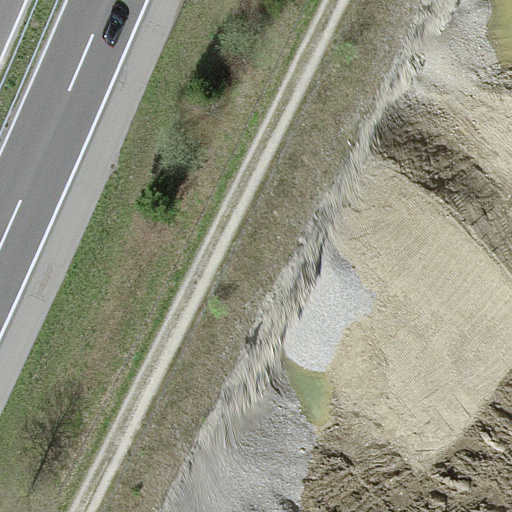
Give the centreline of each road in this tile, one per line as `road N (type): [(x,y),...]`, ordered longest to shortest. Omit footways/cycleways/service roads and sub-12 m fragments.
road 1 (track): [(81,511),(335,0)]
road 2 (motorway): [(0,246),(107,0)]
